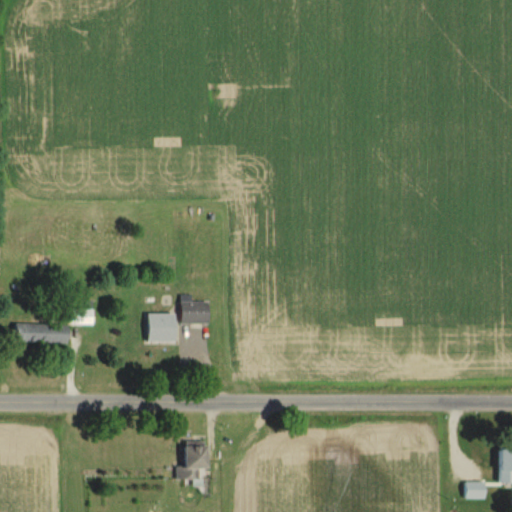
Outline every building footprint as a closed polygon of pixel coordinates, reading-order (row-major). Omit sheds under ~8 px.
[(90,324),(90,301),(67,301),(67,324),(90,324)] [(177,302),(177,323),(206,323),(206,302),(177,302)] [(12,343),(64,343),(64,324),(12,324),(12,343)] [(203,469),(203,446),(181,446),(181,466),(173,466),(173,479),(195,479),(195,469),(203,469)] [(496,483),(511,483),(511,448),(496,449),(496,483)]
